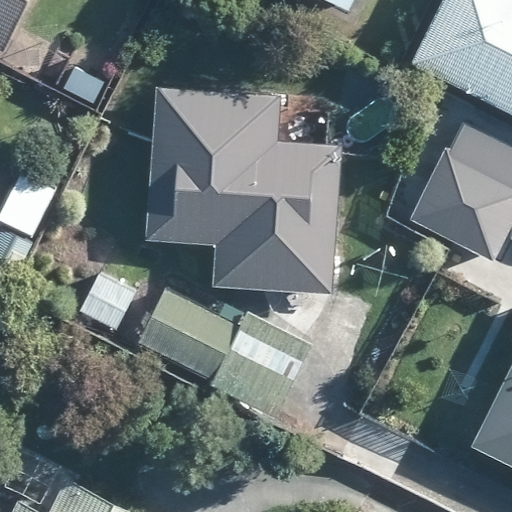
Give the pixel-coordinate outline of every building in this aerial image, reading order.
[(0,0),(0,33),(15,41),(35,0),(0,0)] [(511,0),(445,0),(415,65),(511,111),(511,0)] [(71,80),(106,100),(117,80),(83,60),(71,80)] [(511,134),(473,116),(466,128),(459,144),(434,130),(421,158),(424,159),(411,186),(428,193),(420,211),(502,254),(505,247),(509,239),(511,233),(511,134)] [(338,134),(268,128),(166,122),(159,230),(250,236),(266,238),(347,244),(355,134),(338,134)] [(252,320),(227,307),(177,281),(148,336),(287,410),(325,335),(310,327),(271,306),(262,301),(252,320)] [(511,449),(511,382),(485,436),(511,449)] [(166,511),(127,491),(80,468),(79,471),(60,506),(30,491),(24,506),(20,511),(166,511)]
